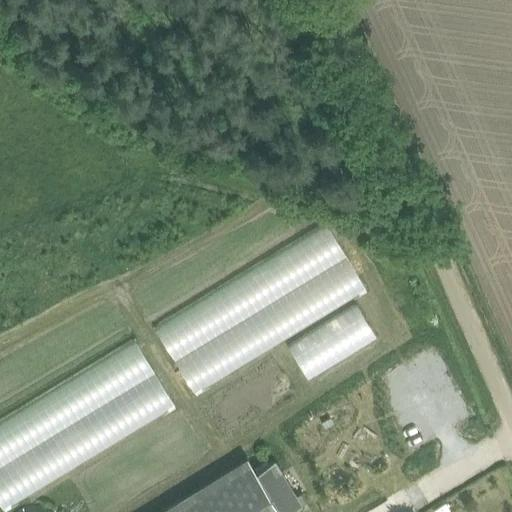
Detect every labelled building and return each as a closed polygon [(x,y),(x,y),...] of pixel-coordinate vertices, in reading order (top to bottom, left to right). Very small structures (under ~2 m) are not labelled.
[(326,221),(154,326),(175,360),(346,256),(326,221)] [(346,256),(175,360),(196,394),(366,290),(346,256)] [(308,378),(377,337),(356,303),(288,345),(308,378)] [(0,466),(155,372),(134,338),(0,420),(0,466)] [(175,406),(155,372),(0,466),(0,502),(5,510),(175,406)] [(288,511),(302,504),(275,459),(257,470),(248,456),(156,511),(288,511)]
